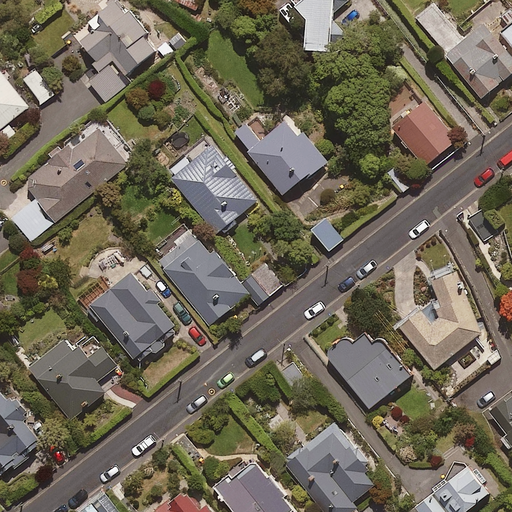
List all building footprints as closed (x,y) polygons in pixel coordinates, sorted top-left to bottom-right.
[(201,0),(175,0),(196,10),(201,0)] [(314,0),(314,5),(303,15),(312,25),(310,56),(334,58),(338,0),(314,0)] [(126,77),(157,56),(147,40),(150,37),(136,16),(133,18),(122,2),(75,35),(100,71),(115,60),(126,77)] [(511,78),(511,56),(487,27),(448,59),(484,102),(511,78)] [(59,94),(41,69),(26,80),(43,105),(59,94)] [(0,133),(4,129),(11,137),(18,131),(11,123),(30,106),(0,70),(0,133)] [(459,144),(428,107),(398,133),(428,169),(459,144)] [(285,200),(329,167),(306,136),(301,140),(291,126),(264,146),(249,127),(238,135),(285,200)] [(77,153),(72,147),(52,162),(54,164),(27,184),(56,223),(129,167),(103,133),(77,153)] [(187,159),(172,171),(177,178),(175,180),(218,237),(260,205),(219,152),(196,170),(187,159)] [(484,210),(471,218),(485,241),(498,233),(484,210)] [(346,242),(330,223),(316,235),(332,254),(346,242)] [(209,256),(202,247),(169,273),(213,328),(251,298),(214,252),(209,256)] [(284,287),(267,266),(255,277),(272,297),(284,287)] [(436,281),(444,308),(438,312),(443,319),(434,326),(425,314),(404,330),(435,371),(483,335),(458,272),(436,281)] [(177,335),(181,332),(161,308),(164,305),(154,293),(151,295),(136,276),(94,309),(139,365),(157,353),(158,356),(168,348),(166,346),(178,336),(177,335)] [(389,343),(365,338),(354,346),(351,342),(330,357),(370,413),(415,380),(389,343)] [(488,338),(456,363),(472,383),(504,359),(488,338)] [(119,369),(95,339),(75,354),(67,343),(43,362),(40,358),(30,366),(72,421),(106,395),(98,384),(119,369)] [(310,384),(294,363),(282,372),(299,394),(310,384)] [(26,427),(34,420),(15,398),(10,403),(0,390),(0,477),(4,482),(44,448),(26,427)] [(507,439),(511,446),(511,399),(492,414),(509,438),(507,439)] [(377,488),(367,475),(372,472),(369,469),(375,465),(362,448),(356,453),(336,426),(286,463),(322,511),(356,511),(353,507),(377,488)] [(234,511),(295,511),(254,460),(217,489),(234,511)] [(421,511),(478,511),(494,501),(484,487),(487,485),(478,472),(421,511)] [(205,511),(199,511),(187,497),(168,511),(210,511),(208,509),(205,511)] [(116,511),(105,498),(87,511),(116,511)]
